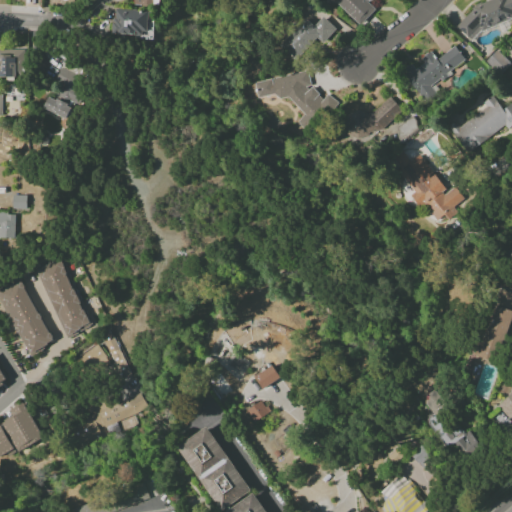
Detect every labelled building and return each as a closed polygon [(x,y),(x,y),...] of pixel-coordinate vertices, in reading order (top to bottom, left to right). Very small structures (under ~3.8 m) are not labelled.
[(371,0),(338,0),(336,3),(359,25),(375,9),(368,3),(371,0)] [(511,19),(511,0),(486,0),(468,6),(472,16),(458,21),(463,36),(511,19)] [(111,34),(146,35),(147,10),(112,9),(111,34)] [(313,26),(305,18),(279,45),(296,60),(316,38),(322,44),(336,29),(322,17),(313,26)] [(436,59),(431,51),(420,58),(424,63),(415,70),(411,64),(401,71),(418,95),(466,63),(454,46),(436,59)] [(0,77),(15,77),(15,67),(21,67),(21,49),(0,50),(0,77)] [(500,75),(510,63),(495,51),(486,62),(500,75)] [(42,108),(65,119),(73,102),(76,104),(88,78),(61,66),(55,81),(63,85),(56,101),(47,97),(42,108)] [(253,82),(256,98),(274,95),(278,99),(287,97),(304,115),(296,122),(306,132),(336,104),(329,96),(321,98),(310,85),(307,72),(253,82)] [(451,131),(467,153),(505,125),(507,128),(511,124),(511,102),(502,109),(492,96),(483,102),(485,106),(451,131)] [(420,154),(409,161),(402,150),(390,158),(414,193),(409,195),(417,205),(423,201),(436,220),(444,215),(447,218),(467,204),(454,186),(445,192),(420,154)] [(27,196),(12,195),(11,209),(26,209),(27,196)] [(0,238),(14,238),(15,213),(0,212),(0,238)] [(511,247),(503,253),(511,266),(511,247)] [(64,337),(89,328),(64,259),(39,267),(64,337)] [(0,300),(27,356),(53,344),(22,280),(0,290),(0,300)] [(511,313),(511,292),(493,288),(475,357),(499,364),(511,313)] [(116,366),(108,370),(115,382),(131,374),(111,334),(101,338),(116,366)] [(78,358),(90,375),(109,361),(97,345),(78,358)] [(262,390),(279,378),(271,365),(254,377),(262,390)] [(511,392),(496,405),(511,424),(511,392)] [(84,404),(89,416),(68,425),(76,443),(148,412),(140,394),(114,405),(109,394),(84,404)] [(245,411),(253,423),(268,413),(260,401),(245,411)] [(2,423),(17,452),(42,438),(23,403),(12,409),(16,415),(2,423)] [(466,459),(481,446),(468,431),(463,436),(460,433),(453,439),(433,416),(426,423),(448,449),(453,444),(466,459)] [(0,424),(0,456),(14,448),(1,424),(0,424)] [(173,448),(218,511),(248,490),(202,426),(173,448)] [(432,458),(420,446),(410,456),(423,468),(432,458)] [(408,486),(404,490),(397,481),(383,493),(390,501),(384,506),(389,511),(416,511),(424,506),(408,486)] [(114,511),(150,500),(144,482),(115,492),(114,500),(105,499),(67,511),(114,511)] [(263,511),(250,493),(223,511),(263,511)]
